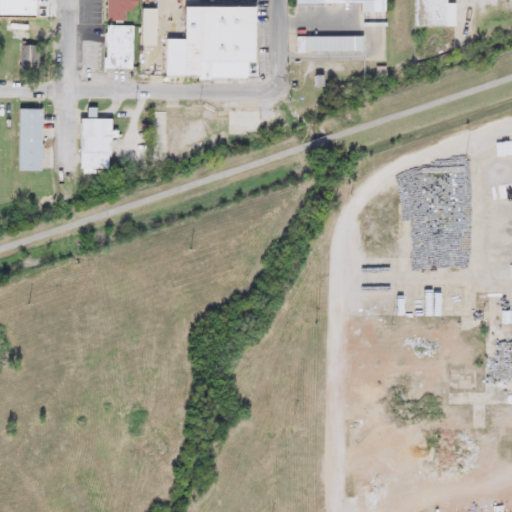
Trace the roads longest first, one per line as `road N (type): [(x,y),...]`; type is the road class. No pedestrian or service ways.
road 1 (residential): [(511,119),(398,161),(348,208),(335,249),(335,511)]
road 2 (residential): [(0,87),(257,90),(270,83),(280,52)]
road 3 (residential): [(67,0),(64,170)]
